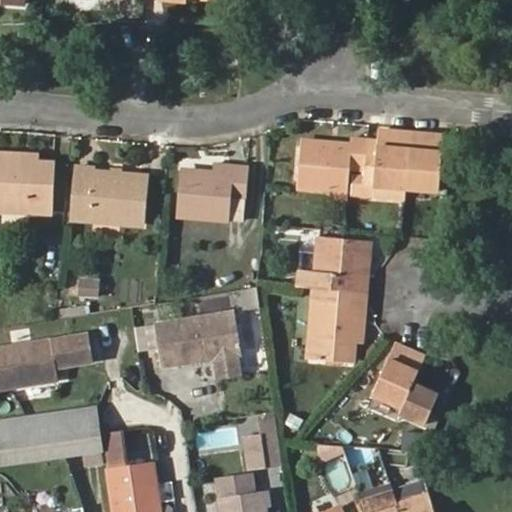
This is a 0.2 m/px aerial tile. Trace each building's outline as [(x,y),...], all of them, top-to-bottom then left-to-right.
[(0,0),(0,8),(25,10),(25,0),(0,0)] [(402,188),(406,133),(387,131),(386,138),(376,138),(376,141),(363,140),(360,171),(358,196),(401,199),(402,188)] [(433,136),(406,133),(402,188),(436,191),(440,143),(432,142),(433,136)] [(292,187),(342,191),(344,169),(360,171),(363,140),(347,138),(347,145),(331,144),(331,151),(320,149),(320,143),(296,141),(292,187)] [(0,214),(47,216),(49,167),(32,166),(18,165),(19,159),(0,157),(0,214)] [(74,167),(70,218),(139,224),(143,178),(94,174),(94,169),(74,167)] [(227,176),(212,175),(180,172),(175,216),(222,221),(225,199),(239,200),(242,171),(228,170),(227,176)] [(299,270),(298,286),(311,287),(318,287),(330,288),(361,291),(362,276),(365,242),(315,236),(312,271),(299,270)] [(97,280),(80,278),(78,296),(96,297),(97,280)] [(318,287),(311,287),(305,358),(345,362),(347,342),(358,342),(359,307),(361,291),(330,288),(318,287)] [(247,289),(236,291),(238,310),(253,308),(251,290),(247,289)] [(234,312),(153,324),(159,368),(210,360),(213,378),(239,374),(237,357),(240,357),(234,312)] [(153,324),(133,327),(137,352),(156,349),(153,324)] [(89,333),(0,347),(0,390),(59,381),(57,368),(94,362),(89,333)] [(399,404),(417,364),(408,360),(410,355),(390,347),(371,392),(399,404)] [(417,364),(419,359),(410,355),(408,360),(417,364)] [(4,423),(11,462),(100,450),(95,410),(4,423)] [(260,418),(262,434),(265,467),(277,465),(269,417),(260,418)] [(0,452),(2,464),(11,462),(4,423),(0,423),(0,452)] [(160,511),(154,465),(131,468),(125,429),(105,432),(114,511),(160,511)] [(262,434),(247,436),(250,459),(246,460),(246,469),(265,467),(262,434)] [(318,444),(318,459),(342,459),(341,444),(318,444)] [(249,475),(214,480),(217,497),(252,492),(249,475)] [(252,492),(217,497),(218,511),(266,511),(266,507),(270,506),(267,490),(252,492)] [(389,491),(359,501),(362,511),(393,501),(389,491)] [(430,511),(423,491),(393,501),(396,511),(430,511)] [(396,511),(393,501),(362,511),(396,511)]
